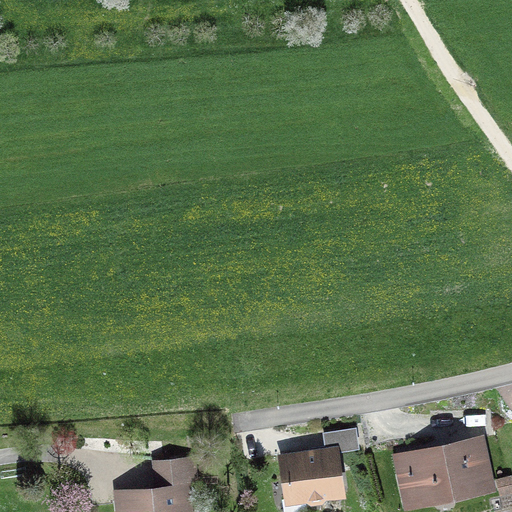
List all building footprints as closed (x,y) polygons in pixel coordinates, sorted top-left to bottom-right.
[(325,448),(359,444),(357,427),(323,431),(324,440),(325,448)] [(419,500),(491,485),(480,435),(396,453),(400,471),(412,468),(419,500)] [(335,448),(284,455),(291,496),(306,494),(307,499),(322,497),(322,492),(341,489),(335,448)] [(167,462),(169,478),(196,475),(193,458),(167,462)] [(188,511),(186,484),(120,490),(122,511),(188,511)]
